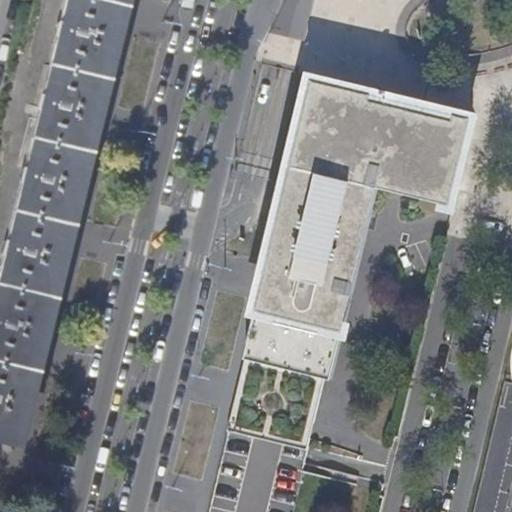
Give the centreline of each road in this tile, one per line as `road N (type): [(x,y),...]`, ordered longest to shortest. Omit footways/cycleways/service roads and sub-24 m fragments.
road 1 (residential): [(135,511),(259,0)]
road 2 (residential): [(196,0),(74,511)]
